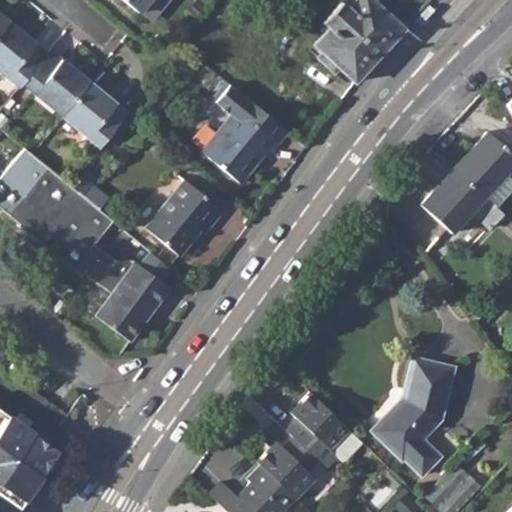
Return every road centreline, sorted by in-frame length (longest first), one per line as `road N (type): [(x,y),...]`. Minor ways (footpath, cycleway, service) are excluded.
road 1 (tertiary): [(156,429),(399,103),(496,0)]
road 2 (residential): [(156,429),(0,295)]
